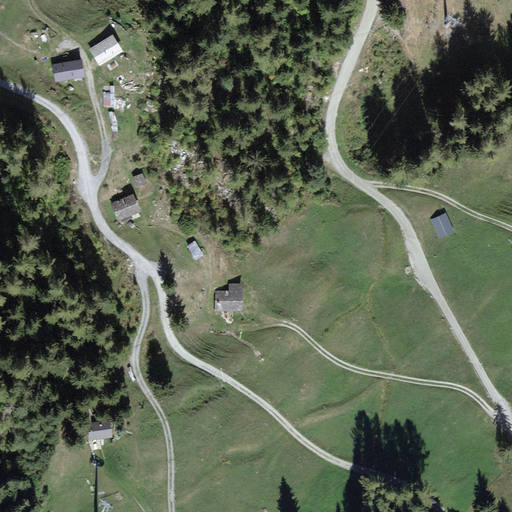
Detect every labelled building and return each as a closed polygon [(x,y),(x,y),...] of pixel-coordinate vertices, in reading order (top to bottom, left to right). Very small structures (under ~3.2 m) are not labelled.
[(90,52),(99,67),(125,51),(115,36),(90,52)] [(52,66),(55,83),(86,78),(83,61),(52,66)] [(142,174),(133,178),(138,189),(147,185),(142,174)] [(111,204),(119,223),(142,213),(135,195),(111,204)] [(447,217),(430,224),(438,241),(455,234),(447,217)] [(196,242),(188,248),(198,261),(205,255),(196,242)] [(229,291),(215,292),(215,312),(243,311),(242,285),(229,286),(229,291)] [(111,420),(87,424),(90,442),(114,438),(111,420)]
